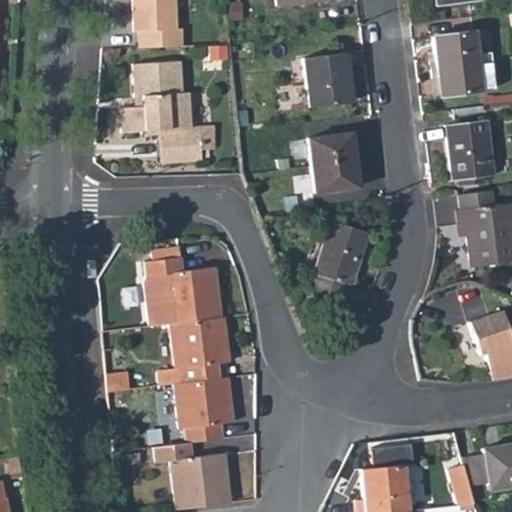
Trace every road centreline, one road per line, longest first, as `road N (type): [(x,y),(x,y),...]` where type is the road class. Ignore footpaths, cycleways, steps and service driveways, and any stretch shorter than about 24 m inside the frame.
road 1 (residential): [(383,0),(409,257),(360,394)]
road 2 (residential): [(325,384),(288,362),(243,229),(229,211),(205,203),(56,206)]
road 3 (residential): [(56,206),(62,406),(79,511)]
road 4 (residential): [(61,0),(56,206)]
road 5 (residential): [(511,398),(396,405),(360,394)]
road 6 (residential): [(325,384),(295,511)]
